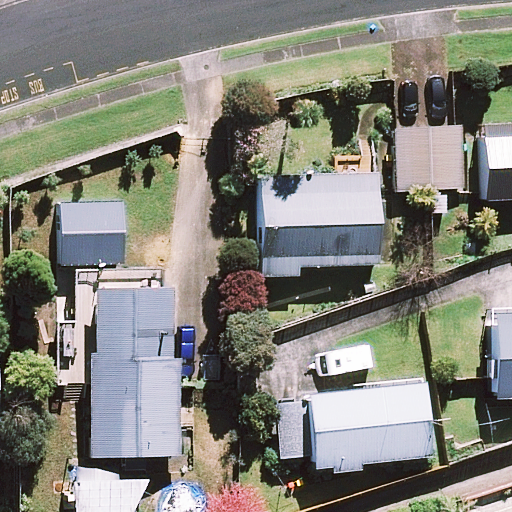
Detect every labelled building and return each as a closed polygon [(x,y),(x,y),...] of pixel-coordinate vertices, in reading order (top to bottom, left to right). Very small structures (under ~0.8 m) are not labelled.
[(511,124),(481,124),(481,196),(511,196),(511,124)] [(404,189),(404,205),(430,205),(430,188),(456,188),(455,125),(392,126),(393,189),(404,189)] [(374,262),(373,172),(257,174),(257,273),(294,272),(293,262),(374,262)] [(118,258),(116,198),(54,201),(56,260),(118,258)] [(162,327),(164,283),(94,281),(87,450),(171,454),(176,328),(162,327)] [(511,309),(490,308),(486,393),(511,394),(511,309)] [(429,449),(414,374),(270,402),(280,456),(308,451),(312,472),(429,449)] [(134,511),(134,478),(75,478),(75,511),(134,511)] [(511,511),(511,488),(460,492),(460,511),(511,511)]
